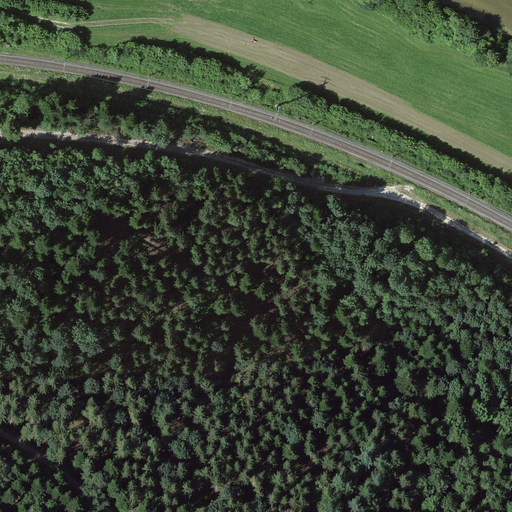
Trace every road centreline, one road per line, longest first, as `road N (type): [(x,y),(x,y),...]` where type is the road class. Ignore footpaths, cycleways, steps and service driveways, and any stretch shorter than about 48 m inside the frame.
road 1 (track): [(0,134),(141,143),(394,196),(511,254)]
road 2 (track): [(0,11),(78,24),(169,20)]
road 3 (track): [(108,511),(39,448),(0,430)]
